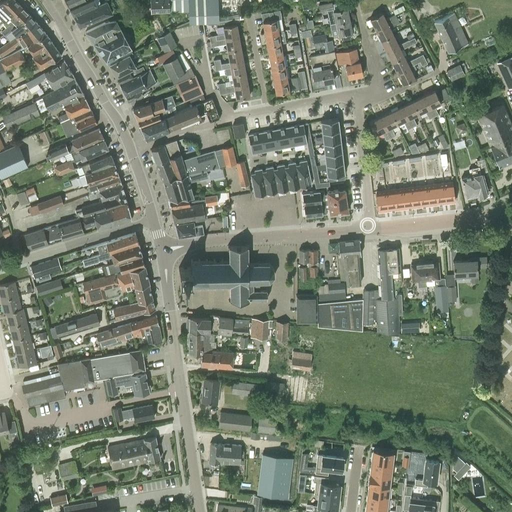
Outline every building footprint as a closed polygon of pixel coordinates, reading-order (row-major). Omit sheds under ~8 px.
[(0,21),(1,23),(9,17),(21,7),(14,0),(5,0),(0,3),(0,21)] [(65,0),(70,9),(89,0),(65,0)] [(101,6),(98,0),(89,0),(70,9),(74,17),(98,7),(101,6)] [(152,13),(170,12),(169,0),(151,0),(152,8),(148,8),(147,11),(141,12),(142,18),(153,17),(152,13)] [(169,0),(170,12),(190,12),(191,23),(218,22),(217,0),(169,0)] [(98,7),(74,17),(80,28),(112,14),(107,3),(101,6),(98,7)] [(321,12),(326,11),(333,10),(331,3),(319,5),(321,12)] [(397,14),(405,10),(403,6),(395,10),(397,14)] [(4,35),(11,30),(29,15),(21,7),(9,17),(13,22),(1,31),(2,32),(4,35)] [(329,24),(350,20),(347,9),(333,12),(333,10),(326,11),(329,24)] [(282,19),(280,10),(262,14),(265,34),(279,31),(277,20),(282,19)] [(382,12),(370,19),(376,30),(388,23),(391,22),(397,19),(395,15),(389,18),(386,19),(382,12)] [(454,12),(434,21),(448,52),(467,43),(468,43),(454,12)] [(11,30),(4,35),(10,42),(36,22),(29,15),(11,30)] [(221,25),(233,23),(232,16),(220,18),(221,25)] [(350,20),(329,24),(331,31),(337,29),(338,35),(341,35),(342,39),(344,41),(351,39),(353,37),(352,32),(353,32),(350,20)] [(130,55),(133,53),(116,21),(106,23),(85,32),(106,61),(108,61),(116,77),(135,67),(136,67),(130,55)] [(0,49),(0,56),(1,57),(2,56),(2,57),(15,48),(14,46),(20,42),(23,46),(45,34),(44,32),(36,22),(10,42),(0,49)] [(393,34),(388,23),(376,30),(381,40),(393,34)] [(225,34),(216,35),(216,40),(239,36),(237,24),(224,27),(225,34)] [(165,52),(177,45),(170,31),(157,37),(165,52)] [(279,31),(265,34),(268,46),(281,43),(285,42),(283,31),(279,31)] [(314,43),(327,40),(326,34),(313,37),(314,43)] [(399,44),(393,34),(381,40),(386,51),(399,44)] [(34,56),(53,45),(47,36),(28,46),(34,56)] [(239,36),(216,40),(217,45),(227,44),(228,49),(241,47),(239,36)] [(401,49),(416,42),(414,37),(408,40),(399,44),(386,51),(391,61),(404,55),(401,49)] [(323,42),(326,53),(309,56),(312,70),(312,71),(315,85),(334,81),(331,70),(338,68),(334,51),(332,40),(323,42)] [(270,58),(283,55),(281,43),(268,46),(270,58)] [(294,53),(300,52),(299,44),(292,46),(294,53)] [(32,57),(40,68),(61,57),(53,45),(34,56),(32,57)] [(230,63),(243,60),(241,47),(228,49),(230,62),(230,63)] [(356,49),(335,53),(338,65),(345,63),(348,78),(363,75),(360,62),(358,62),(356,49)] [(163,63),(176,56),(173,50),(157,58),(159,61),(161,64),(163,63)] [(0,59),(0,87),(11,82),(7,71),(26,61),(20,51),(10,56),(1,61),(0,60),(0,59)] [(414,64),(420,61),(425,59),(422,54),(407,62),(404,55),(391,61),(397,73),(414,64)] [(272,69),(285,67),(283,55),(270,58),(272,69)] [(511,87),(511,55),(496,63),(508,89),(511,87)] [(178,56),(176,56),(163,63),(171,78),(185,71),(178,56)] [(230,62),(221,64),(222,69),(225,68),(226,75),(232,74),(245,71),(243,60),(230,63),(230,62)] [(30,81),(7,93),(11,102),(40,88),(38,83),(44,80),(43,78),(47,77),(54,89),(73,77),(64,61),(30,81)] [(415,78),(412,71),(416,69),(414,64),(397,73),(403,84),(415,78)] [(460,64),(446,70),(451,81),(464,74),(460,64)] [(120,84),(145,71),(143,67),(137,70),(135,67),(116,77),(120,84)] [(274,81),(288,79),(285,67),(272,69),(274,81)] [(155,82),(149,69),(145,71),(120,84),(126,96),(139,90),(139,91),(155,82)] [(233,81),(230,81),(230,86),(234,86),(248,83),(245,71),(232,74),(233,81)] [(196,76),(179,83),(186,100),(187,100),(189,99),(202,94),(203,93),(196,76)] [(298,77),(293,78),(294,81),(296,89),(300,88),(300,89),(307,88),(305,76),(298,77)] [(64,105),(84,96),(74,78),(43,96),(43,97),(33,101),(34,104),(3,116),(7,128),(49,110),(49,111),(64,105)] [(276,94),(290,91),(288,79),(274,81),(276,94)] [(230,86),(225,87),(226,92),(235,91),(237,98),(250,96),(248,83),(234,86),(230,86)] [(438,91),(442,100),(449,97),(444,88),(438,91)] [(139,90),(126,96),(128,101),(141,94),(139,91),(139,90)] [(424,96),(434,116),(438,114),(434,106),(441,103),(435,90),(424,96)] [(202,94),(189,99),(192,106),(202,102),(201,100),(204,98),(202,94)] [(161,99),(133,109),(137,120),(160,112),(165,110),(165,109),(171,106),(174,105),(175,105),(171,95),(161,99)] [(64,105),(67,112),(58,116),(60,122),(90,109),(84,96),(64,105)] [(429,119),(434,116),(424,96),(413,101),(419,114),(425,111),(429,119)] [(210,122),(221,118),(212,98),(202,102),(206,113),(210,122)] [(413,117),(419,114),(413,101),(402,106),(412,127),(417,125),(413,117)] [(145,139),(201,116),(200,115),(206,113),(202,102),(192,106),(177,112),(174,113),(140,127),(145,139)] [(494,155),(511,147),(511,125),(502,103),(477,114),(494,155)] [(160,112),(137,120),(140,127),(174,113),(177,112),(174,105),(171,106),(165,109),(165,110),(160,112)] [(407,130),(412,127),(402,106),(391,112),(397,124),(403,121),(407,130)] [(60,122),(67,136),(96,123),(90,109),(60,122)] [(391,127),(397,124),(391,112),(380,117),(390,138),(395,135),(391,127)] [(386,140),(390,138),(380,117),(369,123),(375,135),(382,132),(386,140)] [(320,121),(322,132),(339,130),(338,119),(320,121)] [(235,138),(245,136),(243,123),(232,125),(235,138)] [(303,124),(289,126),(293,146),(307,143),(305,135),(303,124)] [(293,146),(289,126),(276,129),(279,149),(293,146)] [(76,151),(103,140),(99,129),(71,141),(73,145),(67,148),(69,151),(70,151),(75,148),(76,151)] [(279,149),(276,129),(262,132),(266,151),(279,149)] [(51,141),(46,130),(38,133),(42,144),(51,141)] [(341,140),(339,130),(322,132),(323,143),(341,140)] [(266,151),(262,132),(248,134),(252,154),(266,151)] [(75,148),(70,151),(75,162),(82,159),(107,149),(103,140),(76,151),(75,148)] [(157,162),(163,180),(189,175),(188,174),(193,172),(193,173),(224,165),(221,149),(214,150),(182,160),(176,140),(164,144),(168,159),(157,162)] [(342,151),(341,140),(323,143),(324,153),(342,151)] [(69,151),(67,148),(66,143),(47,151),(49,156),(46,157),(47,161),(70,152),(69,151)] [(151,148),(157,162),(168,159),(164,144),(151,148)] [(19,145),(0,153),(0,177),(1,179),(28,167),(19,145)] [(222,149),(226,165),(236,163),(232,146),(222,149)] [(511,147),(494,155),(499,165),(511,159),(511,147)] [(343,162),(342,151),(324,153),(326,164),(343,162)] [(93,171),(114,164),(111,154),(82,166),(85,174),(93,171)] [(487,193),(481,173),(487,171),(484,159),(477,160),(479,167),(472,168),(473,175),(461,178),(466,197),(478,194),(479,195),(487,193)] [(249,184),(243,160),(236,162),(241,186),(249,184)] [(311,184),(307,160),(299,162),(299,164),(296,164),(300,187),(311,184)] [(57,175),(73,169),(71,162),(54,169),(57,175)] [(300,187),(296,164),(295,162),(288,164),(288,166),(285,167),(289,189),(300,187)] [(345,173),(343,162),(326,164),(327,175),(331,175),(336,174),(340,174),(344,173),(345,173)] [(89,184),(118,173),(114,164),(93,171),(85,174),(89,184)] [(289,189),(285,167),(284,164),(276,166),(277,168),(273,169),(278,191),(289,189)] [(316,165),(311,166),(316,188),(330,186),(329,181),(320,182),(316,165)] [(278,191),(273,169),(273,167),(265,168),(266,170),(262,171),(267,193),(278,191)] [(267,193),(262,171),(262,169),(254,170),(254,173),(251,173),(255,195),(267,193)] [(102,189),(121,182),(118,173),(89,184),(88,184),(89,186),(87,187),(88,189),(90,195),(99,191),(99,190),(102,189)] [(189,175),(163,180),(170,199),(188,196),(193,195),(190,182),(199,179),(198,173),(189,175)] [(9,178),(4,180),(6,186),(12,184),(9,178)] [(453,181),(444,182),(447,203),(456,202),(453,181)] [(444,182),(436,183),(438,204),(447,203),(444,182)] [(436,183),(427,184),(430,205),(438,204),(436,183)] [(127,203),(124,193),(121,184),(103,190),(99,191),(90,195),(89,195),(90,200),(101,197),(102,201),(86,206),(81,207),(81,208),(84,216),(94,213),(108,209),(109,209),(127,203)] [(427,184),(419,185),(422,206),(430,205),(427,184)] [(419,185),(410,186),(413,207),(422,206),(419,185)] [(410,186),(402,187),(404,208),(413,207),(410,186)] [(24,191),(25,192),(17,195),(21,205),(29,201),(27,197),(36,193),(33,187),(24,191)] [(402,187),(393,188),(396,209),(404,208),(402,187)] [(393,188),(385,189),(387,210),(396,209),(393,188)] [(350,207),(349,199),(346,200),(345,189),(327,191),(327,194),(329,209),(330,213),(348,211),(347,207),(350,207)] [(385,189),(376,191),(378,211),(387,210),(385,189)] [(324,195),(324,190),(302,193),(304,205),(328,202),(327,194),(324,195)] [(216,194),(205,196),(205,199),(206,202),(206,205),(218,203),(216,194)] [(40,212),(63,204),(60,195),(37,203),(40,212)] [(188,196),(170,199),(172,207),(190,204),(203,203),(206,202),(205,199),(189,201),(189,198),(188,196)] [(328,202),(304,205),(305,216),(327,214),(326,209),(329,209),(328,202)] [(113,225),(131,219),(127,203),(109,209),(113,225)] [(191,221),(193,220),(200,219),(200,220),(202,220),(201,219),(205,218),(203,203),(190,204),(172,207),(175,222),(176,222),(178,223),(188,221),(188,220),(191,219),(191,221)] [(84,216),(81,208),(75,210),(77,218),(79,217),(84,216)] [(99,229),(113,225),(109,209),(84,216),(79,217),(82,228),(97,223),(99,229)] [(82,228),(79,217),(77,218),(58,224),(62,237),(83,230),(82,228)] [(175,222),(178,237),(204,234),(203,225),(195,227),(193,220),(191,221),(191,219),(188,220),(188,221),(178,223),(176,222),(175,222)] [(47,241),(62,237),(58,224),(53,225),(25,234),(29,249),(47,244),(47,241)] [(3,231),(5,237),(11,235),(8,229),(3,231)] [(96,244),(99,254),(138,243),(135,233),(96,244)] [(359,240),(338,241),(339,254),(344,254),(347,284),(361,283),(358,255),(361,255),(359,240)] [(115,262),(141,253),(138,243),(110,251),(99,254),(88,258),(89,263),(99,260),(113,256),(115,262)] [(191,267),(178,268),(179,282),(188,281),(188,283),(190,284),(191,284),(191,287),(193,287),(193,286),(199,285),(199,287),(201,287),(201,286),(207,286),(206,287),(208,287),(209,285),(214,285),(214,287),(216,287),(216,285),(222,285),(222,287),(224,287),(224,285),(228,285),(228,287),(230,287),(230,298),(229,300),(230,301),(232,300),(248,300),(249,301),(251,300),(249,299),(267,299),(267,290),(259,290),(258,281),(270,281),(274,275),(274,268),(269,263),(248,263),(248,247),(249,246),(248,245),(247,246),(230,246),(229,245),(228,246),(229,248),(230,260),(228,260),(228,261),(223,261),(223,260),(221,260),(221,261),(215,262),(215,260),(213,260),(213,261),(208,262),(207,260),(206,260),(206,262),(200,262),(200,260),(199,260),(199,262),(193,262),(193,260),(191,260),(191,267)] [(399,287),(402,282),(399,248),(378,249),(381,298),(373,298),(372,323),(376,324),(376,332),(378,332),(398,334),(397,315),(397,305),(396,297),(397,297),(397,294),(397,292),(399,288),(399,287)] [(115,262),(92,268),(95,278),(121,270),(122,271),(144,264),(141,253),(115,262)] [(470,261),(453,262),(454,276),(471,275),(471,283),(477,283),(477,275),(478,275),(477,267),(487,266),(486,257),(474,258),(474,260),(469,261),(470,261)] [(57,271),(53,259),(44,262),(48,273),(57,271)] [(425,263),(426,279),(434,279),(436,311),(447,311),(445,278),(439,279),(438,262),(433,263),(433,262),(431,262),(430,261),(427,261),(426,263),(425,263)] [(34,278),(48,273),(44,262),(30,266),(34,278)] [(426,279),(425,263),(423,263),(422,262),(419,262),(418,263),(417,264),(411,265),(412,281),(418,280),(419,286),(427,285),(426,279)] [(144,265),(82,282),(85,293),(88,304),(106,299),(104,289),(120,285),(121,290),(148,283),(149,283),(144,265)] [(345,291),(344,282),(340,282),(339,279),(328,280),(328,283),(328,284),(329,293),(317,295),(317,303),(345,300),(344,291),(345,291)] [(0,297),(1,300),(2,300),(18,296),(14,281),(0,284),(0,297)] [(39,295),(54,290),(51,281),(36,286),(39,295)] [(317,286),(317,295),(329,293),(328,284),(328,283),(324,284),(324,285),(317,286)] [(135,291),(138,301),(152,297),(149,287),(135,291)] [(372,323),(373,298),(374,290),(368,289),(364,289),(363,299),(361,330),(362,330),(362,323),(368,323),(372,323)] [(42,299),(45,304),(52,299),(48,294),(42,299)] [(296,323),(317,322),(317,303),(317,295),(296,295),(296,323)] [(2,306),(4,312),(7,312),(21,308),(18,296),(2,300),(3,306),(2,306)] [(155,309),(152,297),(138,301),(119,307),(113,308),(116,319),(155,309)] [(317,303),(317,322),(317,326),(361,330),(363,299),(345,300),(317,303)] [(7,319),(9,326),(10,326),(27,322),(23,308),(21,308),(7,312),(8,319),(7,319)] [(53,338),(58,336),(58,337),(99,324),(96,314),(55,327),(50,328),(53,338)] [(162,342),(156,316),(130,323),(133,335),(133,337),(145,333),(148,344),(162,342)] [(190,318),(189,331),(209,333),(214,333),(231,335),(231,333),(247,335),(249,327),(232,326),(233,318),(219,317),(218,323),(210,322),(210,318),(190,318)] [(252,318),(251,337),(267,338),(268,320),(252,318)] [(287,340),(288,322),(275,321),(274,339),(287,340)] [(13,339),(30,335),(27,322),(10,326),(11,332),(12,339),(13,339)] [(100,348),(122,342),(120,338),(133,335),(130,323),(96,333),(100,348)] [(409,323),(401,323),(401,332),(410,332),(409,323)] [(211,352),(212,351),(211,351),(212,347),(215,347),(215,343),(210,342),(210,344),(208,344),(209,333),(189,331),(189,352),(201,353),(201,351),(211,352)] [(14,346),(16,353),(17,353),(33,349),(30,335),(13,339),(15,346),(14,346)] [(55,353),(61,351),(59,342),(52,344),(55,353)] [(16,368),(37,363),(33,349),(17,353),(18,359),(17,360),(18,360),(14,361),(16,368)] [(144,370),(142,349),(129,351),(129,352),(91,359),(90,358),(57,363),(60,376),(64,390),(85,387),(84,383),(94,382),(94,380),(113,377),(113,376),(144,370)] [(212,351),(211,352),(201,351),(201,353),(201,365),(232,368),(234,352),(212,351)] [(309,371),(312,354),(293,351),(290,368),(309,371)] [(23,381),(29,406),(29,405),(37,403),(37,404),(39,403),(47,401),(65,397),(59,372),(23,381)] [(131,374),(123,375),(124,383),(125,385),(132,384),(134,394),(149,392),(148,390),(150,389),(149,385),(147,385),(145,374),(131,376),(131,374)] [(123,375),(105,379),(108,394),(117,393),(116,385),(124,383),(123,375)] [(217,403),(220,380),(203,379),(201,402),(217,403)] [(260,397),(261,384),(233,381),(232,394),(260,397)] [(282,398),(283,384),(266,381),(264,396),(282,398)] [(484,382),(482,391),(489,392),(490,383),(484,382)] [(151,404),(125,409),(121,410),(121,407),(113,408),(116,420),(123,419),(123,418),(127,417),(134,416),(136,421),(154,417),(151,404)] [(4,411),(0,412),(0,432),(8,430),(9,433),(17,431),(14,421),(7,423),(4,411)] [(250,430),(251,415),(220,411),(219,427),(250,430)] [(276,417),(259,415),(257,431),(275,433),(276,417)] [(267,439),(268,433),(260,432),(251,431),(250,438),(259,439),(259,438),(267,439)] [(128,442),(133,464),(160,458),(155,437),(128,442)] [(112,469),(133,464),(128,442),(108,447),(112,469)] [(240,450),(241,444),(210,443),(209,462),(244,464),(244,458),(243,458),(243,451),(240,450)] [(12,456),(19,455),(17,445),(10,447),(12,456)] [(373,450),(372,462),(391,464),(393,453),(373,450)] [(287,497),(292,457),(262,453),(257,493),(287,497)] [(317,454),(315,473),(327,474),(328,469),(341,471),(343,458),(317,454)] [(415,479),(414,485),(427,486),(427,481),(436,482),(438,461),(425,459),(423,480),(415,479)] [(78,476),(76,468),(75,461),(59,464),(62,479),(78,476)] [(370,473),(390,476),(391,464),(372,462),(370,473)] [(456,472),(454,475),(458,479),(470,466),(466,462),(465,463),(456,472)] [(370,473),(368,484),(369,485),(369,484),(388,486),(390,476),(370,473)] [(314,476),(313,482),(315,482),(314,494),(319,494),(338,496),(340,485),(328,483),(328,477),(314,476)] [(369,485),(368,495),(387,498),(388,486),(369,484),(369,485)] [(105,485),(98,486),(100,494),(107,492),(105,485)] [(52,505),(67,501),(66,494),(50,497),(52,505)] [(313,505),(312,511),(315,511),(324,511),(325,507),(337,508),(338,496),(319,494),(318,505),(313,505)] [(404,494),(403,509),(408,510),(407,511),(419,511),(421,503),(420,503),(409,502),(410,495),(404,494)] [(368,495),(366,507),(386,509),(387,498),(368,495)] [(419,511),(437,511),(439,501),(421,499),(420,503),(421,503),(419,511)] [(111,511),(112,511),(103,511),(94,511),(94,507),(96,506),(95,501),(64,506),(64,511),(111,511)]
